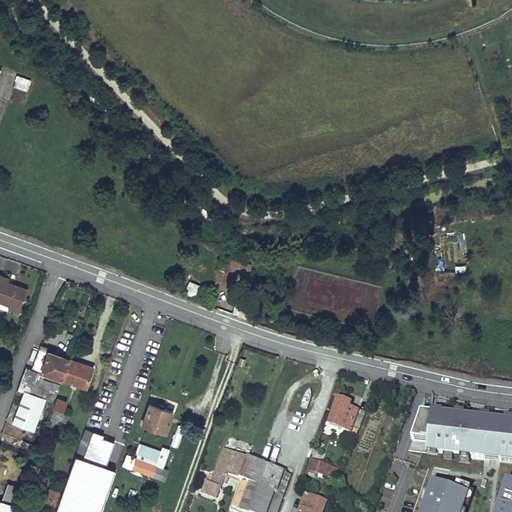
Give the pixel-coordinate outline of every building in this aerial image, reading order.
[(27,90),(30,78),(16,74),(13,87),(27,90)] [(249,273),(251,263),(222,257),(220,267),(249,273)] [(24,285),(5,279),(0,276),(0,272),(0,271),(0,300),(5,302),(4,305),(16,309),(24,285)] [(183,294),(196,299),(200,286),(188,281),(183,294)] [(62,377),(69,357),(40,346),(32,367),(26,364),(19,386),(54,400),(62,377)] [(85,386),(93,366),(69,357),(62,377),(85,386)] [(54,400),(19,386),(18,389),(24,391),(13,421),(43,431),(54,400)] [(65,409),(68,400),(59,396),(45,434),(48,435),(47,437),(48,438),(50,435),(51,436),(58,417),(67,420),(70,412),(65,409)] [(355,437),(364,413),(349,407),(351,402),(338,397),(329,422),(338,426),(337,430),(355,437)] [(166,435),(174,413),(148,403),(140,426),(166,435)] [(429,446),(432,421),(422,420),(412,444),(429,446)] [(429,446),(428,454),(511,462),(511,429),(432,421),(429,446)] [(105,468),(114,442),(102,438),(103,435),(91,431),(81,459),(105,468)] [(162,481),(166,469),(163,468),(169,450),(162,447),(160,451),(140,443),(135,457),(126,454),(121,466),(162,481)] [(241,477),(249,458),(224,448),(214,475),(211,481),(206,479),(203,487),(219,493),(223,480),(227,482),(230,473),(241,477)] [(100,511),(115,471),(105,468),(81,459),(74,457),(54,511),(100,511)] [(251,511),(276,511),(290,474),(249,458),(241,477),(231,504),(251,511)] [(336,481),(340,470),(311,460),(307,471),(308,472),(307,475),(316,479),(318,475),(336,481)] [(0,511),(15,511),(24,488),(7,483),(0,501),(0,500),(0,511)] [(431,485),(421,511),(464,511),(469,499),(431,485)] [(511,511),(511,487),(508,486),(498,511),(511,511)] [(219,493),(203,487),(202,490),(217,496),(219,493)] [(51,510),(58,492),(48,488),(41,506),(51,510)] [(317,511),(322,500),(306,493),(298,511),(317,511)] [(321,511),(326,501),(322,500),(317,511),(321,511)]
